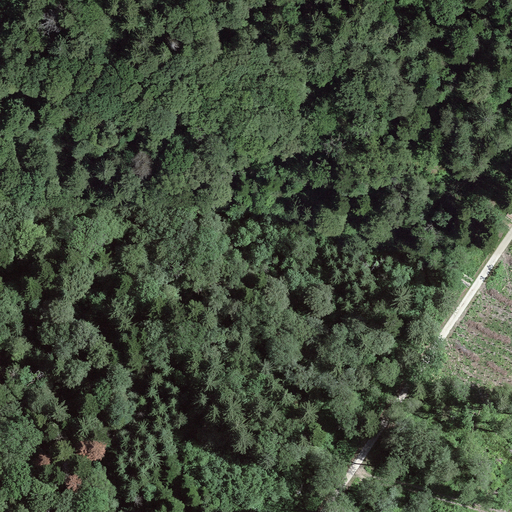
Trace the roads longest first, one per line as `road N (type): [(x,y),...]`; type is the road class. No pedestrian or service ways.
road 1 (track): [(511,235),(325,511)]
road 2 (track): [(493,511),(352,470)]
